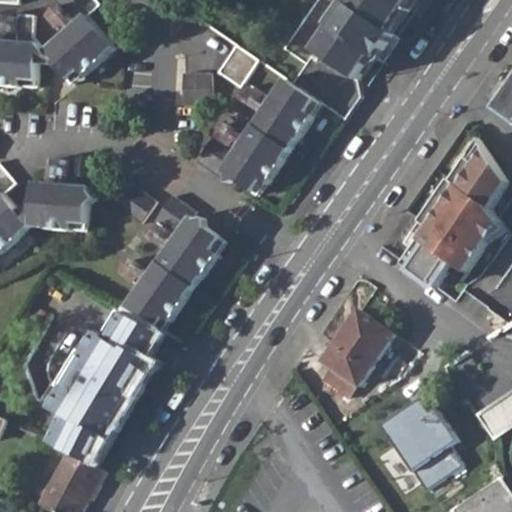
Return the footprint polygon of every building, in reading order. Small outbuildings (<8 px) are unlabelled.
[(8,0),(8,6),(38,9),(38,0),(8,0)] [(64,34),(59,38),(87,73),(119,48),(91,13),(102,4),(98,0),(60,0),(62,2),(78,23),(64,34)] [(213,0),(309,66),(296,84),(322,102),(347,120),(364,96),(361,82),(379,57),(395,33),(418,0),(213,0)] [(47,13),(64,34),(78,23),(62,2),(47,13)] [(0,83),(24,86),(24,79),(38,81),(41,60),(56,62),(45,49),(35,36),(37,18),(19,16),(19,20),(17,45),(0,42),(0,83)] [(2,19),(0,38),(0,42),(17,45),(19,20),(2,19)] [(404,40),(395,33),(379,57),(387,63),(404,40)] [(59,38),(45,49),(56,62),(73,84),(87,73),(59,38)] [(226,74),(247,89),(266,63),(245,48),(226,74)] [(185,73),(184,101),(218,101),(218,73),(185,73)] [(267,115),(250,138),(240,151),(222,139),(218,137),(200,162),(222,177),(226,170),(256,193),(265,181),(271,185),(318,118),(313,114),(322,102),(296,84),(292,81),(277,101),(267,115)] [(248,102),(267,115),(277,101),(258,87),(248,102)] [(511,129),(511,88),(493,116),(511,129)] [(232,124),(222,139),(240,151),(250,138),(232,124)] [(511,182),(481,139),(423,222),(431,227),(417,249),(405,265),(438,287),(449,272),(463,281),(490,242),(508,230),(493,209),(511,182)] [(73,154),(73,160),(71,184),(96,186),(100,187),(103,156),(73,154)] [(55,158),(53,183),(71,184),(73,160),(55,158)] [(0,197),(4,195),(15,186),(0,168),(0,197)] [(116,204),(142,224),(159,201),(133,181),(116,204)] [(0,255),(32,227),(90,232),(93,205),(102,198),(95,192),(96,186),(71,184),(53,183),(37,182),(35,207),(22,215),(4,195),(0,197),(0,255)] [(159,221),(162,222),(181,236),(195,217),(199,212),(179,196),(159,221)] [(171,250),(153,273),(142,288),(124,313),(162,338),(231,243),(195,217),(181,236),(171,250)] [(152,235),(171,250),(181,236),(162,222),(152,235)] [(423,222),(408,243),(417,249),(431,227),(423,222)] [(124,274),(142,288),(153,273),(134,259),(124,274)] [(362,312),(326,363),(334,369),(324,382),(350,400),(359,387),(361,389),(397,336),(362,312)] [(69,450),(97,464),(117,429),(114,427),(139,387),(142,389),(155,368),(147,363),(162,338),(124,313),(107,338),(99,333),(86,353),(83,351),(61,386),(64,388),(51,408),(65,415),(52,441),(69,450)] [(114,427),(117,429),(142,389),(139,387),(114,427)] [(511,389),(494,402),(510,425),(511,423),(511,389)] [(383,425),(427,490),(462,467),(450,446),(458,442),(437,410),(428,414),(419,402),(383,425)] [(510,425),(494,402),(488,406),(504,430),(510,425)] [(479,412),(495,435),(494,435),(504,430),(488,406),(479,412)] [(0,436),(9,419),(0,414),(0,436)] [(42,504),(57,511),(84,511),(91,497),(94,498),(110,471),(97,464),(69,450),(42,504)] [(511,511),(511,479),(505,469),(458,501),(465,511),(511,511)]
